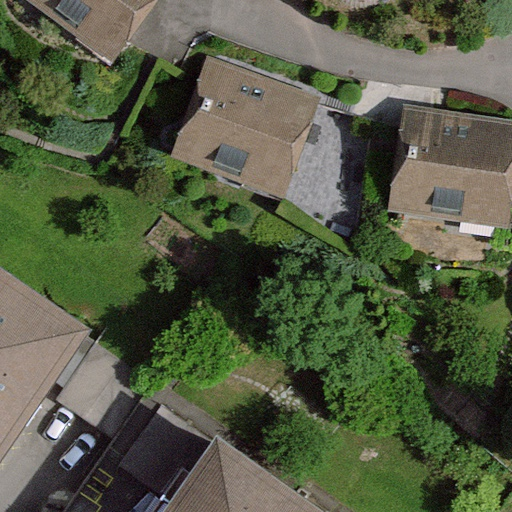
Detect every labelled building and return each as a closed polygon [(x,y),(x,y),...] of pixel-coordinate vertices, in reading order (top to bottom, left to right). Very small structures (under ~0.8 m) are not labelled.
[(177,0),(176,0),(37,0),(17,33),(116,95),(177,0)] [(413,0),(443,25),(461,0),(413,0)] [(324,124),(204,87),(171,192),(292,229),(324,124)] [(511,231),(511,143),(399,132),(388,240),(510,252),(511,231)] [(0,511),(98,367),(0,302),(0,511)] [(267,511),(227,484),(206,511),(267,511)]
